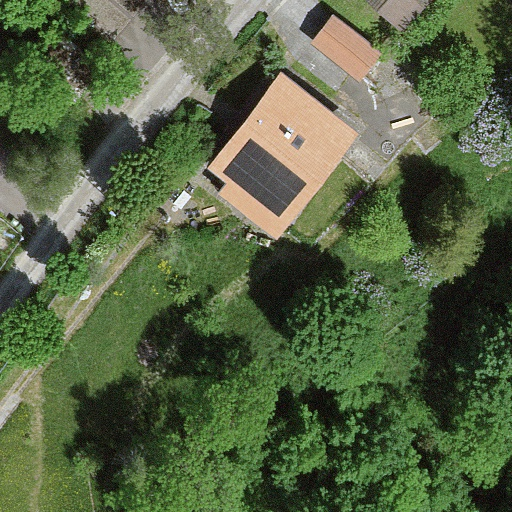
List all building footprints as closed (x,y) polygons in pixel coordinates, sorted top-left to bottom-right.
[(69,0),(114,38),(146,0),(69,0)] [(421,0),(374,0),(401,23),(421,0)] [(376,49),(332,16),(314,39),(359,73),(376,49)] [(60,31),(35,57),(74,95),(99,70),(60,31)] [(345,128),(281,80),(220,161),(239,175),(228,189),(230,191),(227,196),(246,210),(249,205),(273,223),(345,128)]
